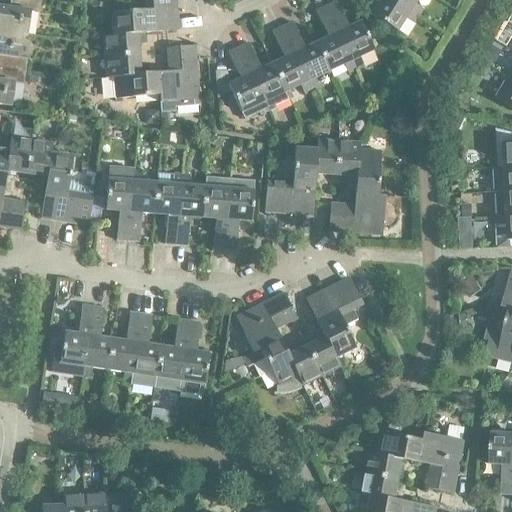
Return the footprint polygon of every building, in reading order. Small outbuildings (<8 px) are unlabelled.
[(0,32),(20,36),(26,37),(29,12),(38,13),(40,2),(29,0),(9,0),(9,8),(0,6),(0,32)] [(89,0),(89,6),(107,9),(108,0),(89,0)] [(112,36),(136,34),(153,33),(152,22),(151,10),(150,0),(144,0),(146,11),(110,14),(112,35),(112,36)] [(175,0),(150,0),(151,10),(176,8),(175,0)] [(413,23),(418,17),(391,0),(370,0),(377,4),(370,15),(396,32),(405,18),(413,23)] [(414,4),(416,0),(391,0),(418,17),(422,9),(414,4)] [(336,2),(325,7),(355,70),(363,67),(359,57),(373,50),(360,22),(348,28),(336,2)] [(327,38),(316,43),(329,71),(343,65),(348,74),(355,70),(325,7),(315,12),(327,38)] [(151,10),(152,22),(177,20),(176,8),(151,10)] [(177,20),(152,22),(153,33),(178,31),(177,20)] [(292,23),(281,28),(311,91),(319,87),(315,78),(329,71),(316,43),(304,49),(292,23)] [(300,85),(304,95),(311,91),(281,28),(271,32),(284,59),(272,64),(285,92),(300,85)] [(0,69),(24,73),(26,59),(17,58),(20,36),(0,32),(0,69)] [(136,34),(112,36),(112,35),(102,36),(104,58),(138,55),(136,34)] [(274,105),(288,99),(285,92),(272,64),(260,70),(248,44),(237,48),(267,112),(275,108),(274,105)] [(158,96),(160,112),(174,111),(173,107),(199,105),(194,46),(166,49),(168,72),(157,73),(159,96),(158,96)] [(228,85),(244,120),(259,113),(260,115),(267,112),(237,48),(227,53),(240,79),(228,85)] [(116,78),(116,77),(140,76),(140,75),(138,55),(104,58),(106,79),(116,78)] [(481,65),(476,73),(481,76),(487,74),(490,70),(481,65)] [(37,75),(24,73),(0,69),(0,105),(10,107),(14,83),(22,85),(22,82),(36,84),(37,75)] [(158,96),(159,96),(157,73),(140,75),(140,76),(116,77),(116,78),(117,99),(158,96)] [(511,80),(508,78),(496,99),(511,108),(511,80)] [(157,124),(157,112),(149,112),(145,116),(145,124),(157,124)] [(452,115),(447,125),(457,130),(462,120),(452,115)] [(15,118),(14,128),(23,129),(24,119),(15,118)] [(498,169),(511,168),(511,133),(505,132),(505,143),(498,143),(499,167),(498,167),(498,169)] [(6,171),(25,174),(31,141),(10,137),(9,147),(6,171)] [(266,182),(266,188),(277,189),(289,189),(301,190),(314,191),(315,175),(316,150),(317,140),(307,140),(307,150),(294,149),(292,184),(266,182)] [(316,150),(315,175),(335,176),(338,142),(317,140),(316,150)] [(46,178),(47,178),(50,154),(51,154),(52,144),(31,141),(25,174),(46,178)] [(356,177),(356,178),(357,153),(358,153),(359,143),(338,142),(335,176),(356,177)] [(252,145),(252,155),(261,156),(262,145),(252,145)] [(0,188),(3,189),(6,171),(9,147),(0,146),(0,188)] [(356,177),(354,195),(377,197),(377,196),(380,155),(358,153),(357,153),(356,178),(356,177)] [(46,178),(44,195),(55,197),(67,199),(79,201),(91,203),(92,198),(92,196),(93,193),(69,180),(72,157),(51,154),(50,154),(47,178),(46,178)] [(127,241),(133,172),(133,170),(108,168),(106,199),(105,211),(118,212),(116,240),(127,241)] [(496,193),(506,192),(511,191),(511,168),(498,169),(495,169),(496,193)] [(127,241),(138,242),(141,213),(154,214),(156,184),(140,182),(141,172),(133,172),(127,241)] [(467,172),(455,172),(455,180),(468,180),(467,172)] [(156,184),(154,214),(166,215),(164,244),(175,245),(181,175),(173,175),(157,174),(156,184)] [(175,245),(187,246),(189,217),(202,218),(204,187),(189,186),(189,176),(181,175),(175,245)] [(205,177),(204,187),(202,218),(215,219),(212,248),(224,249),(229,179),(205,177)] [(254,181),(229,179),(224,249),(235,250),(238,221),(251,222),(254,181)] [(25,203),(2,200),(3,189),(0,188),(0,227),(21,231),(25,203)] [(266,188),(264,213),(275,214),(277,189),(266,188)] [(277,189),(275,214),(287,214),(289,189),(277,189)] [(289,189),(287,214),(299,215),(301,190),(289,189)] [(299,215),(312,216),(314,191),(301,190),(299,215)] [(511,216),(511,191),(506,192),(496,193),(497,217),(511,216)] [(44,195),(40,219),(51,221),(55,197),(44,195)] [(354,195),(354,206),(330,204),(328,232),(382,236),(384,197),(377,196),(377,197),(354,195)] [(67,199),(55,197),(51,221),(63,222),(67,199)] [(91,203),(90,209),(105,211),(106,199),(92,198),(91,203)] [(63,222),(75,224),(79,201),(67,199),(63,222)] [(79,201),(75,224),(88,226),(90,209),(91,203),(79,201)] [(470,206),(462,206),(462,219),(471,218),(470,206)] [(511,216),(497,217),(498,247),(511,246),(511,216)] [(502,306),(502,308),(509,309),(511,310),(511,269),(502,306)] [(468,299),(481,290),(471,275),(458,283),(468,299)] [(348,305),(359,299),(349,278),(337,284),(348,305)] [(326,289),(337,311),(348,305),(337,284),(326,289)] [(326,316),(336,311),(337,311),(326,289),(316,295),(326,316)] [(296,319),(293,313),(284,294),(235,318),(253,353),(253,354),(260,350),(259,350),(279,339),(275,330),(296,319)] [(305,300),(316,322),(326,316),(316,295),(305,300)] [(326,316),(316,322),(324,337),(335,359),(354,348),(343,326),(357,319),(352,310),(362,306),(359,299),(348,305),(337,311),(336,311),(326,316)] [(505,322),(500,343),(488,340),(485,356),(511,363),(511,310),(509,309),(502,308),(502,306),(497,305),(493,319),(505,322)] [(92,308),(81,306),(77,335),(64,333),(62,345),(53,344),(49,373),(82,377),(92,308)] [(90,379),(92,369),(107,371),(112,340),(99,338),(104,310),(92,308),(82,377),(90,379)] [(107,371),(123,373),(122,383),(130,385),(140,315),(129,314),(125,342),(112,340),(107,371)] [(154,388),(155,378),(160,348),(147,346),(152,317),(140,315),(130,385),(154,388)] [(467,328),(466,315),(458,316),(460,329),(467,328)] [(160,348),(155,378),(154,388),(178,392),(188,322),(177,321),(173,350),(160,348)] [(208,355),(195,353),(200,324),(188,322),(178,392),(202,396),(208,355)] [(324,337),(305,347),(320,377),(339,368),(335,359),(334,357),(324,337)] [(253,353),(242,358),(246,367),(263,358),(277,386),(275,387),(275,393),(273,393),(273,394),(275,394),(278,394),(280,394),(281,394),(284,394),(286,394),(288,393),(290,393),(292,392),(294,392),(299,390),(300,389),(300,387),(301,386),(297,378),(298,377),(287,356),(287,355),(279,339),(259,350),(260,350),(253,354),(253,353)] [(305,347),(287,355),(287,356),(298,377),(302,386),(320,377),(305,347)] [(225,361),(224,374),(240,366),(236,359),(225,361)] [(382,367),(380,372),(383,379),(395,373),(390,363),(382,367)] [(504,382),(496,393),(509,393),(509,388),(507,384),(504,382)] [(65,401),(64,407),(75,408),(76,398),(70,397),(65,401)] [(168,424),(169,412),(151,409),(149,421),(168,424)] [(263,422),(269,434),(279,429),(273,417),(263,422)] [(380,424),(374,453),(379,454),(379,455),(403,460),(419,463),(424,441),(401,436),(402,428),(380,424)] [(500,494),(511,495),(511,490),(511,424),(508,425),(507,435),(491,434),(489,465),(502,465),(500,494)] [(425,433),(424,441),(419,463),(431,465),(442,467),(441,474),(440,480),(456,483),(464,441),(425,433)] [(379,454),(374,453),(369,452),(365,474),(399,480),(403,460),(379,455),(379,454)] [(431,465),(430,471),(441,474),(442,467),(431,465)] [(441,474),(430,471),(428,478),(434,479),(440,480),(441,474)] [(361,494),(371,496),(371,495),(395,500),(399,480),(365,474),(361,494)] [(434,479),(432,490),(454,494),(456,483),(440,480),(434,479)] [(105,504),(104,495),(104,494),(83,495),(83,511),(104,511),(104,504),(105,504)] [(104,495),(105,504),(104,504),(104,511),(132,511),(132,494),(104,495)] [(83,511),(83,495),(62,496),(62,506),(62,511),(83,511)] [(371,495),(371,496),(368,511),(410,511),(412,503),(395,500),(371,495)] [(435,511),(436,507),(412,503),(410,511),(435,511)]
